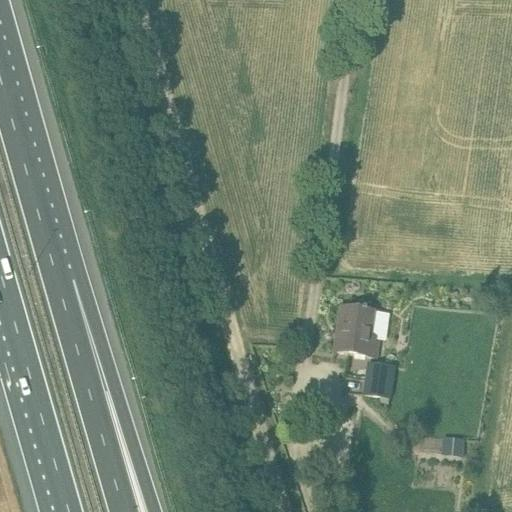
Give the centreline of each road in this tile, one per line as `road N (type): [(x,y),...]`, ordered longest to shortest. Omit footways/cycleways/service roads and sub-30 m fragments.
road 1 (unclassified): [(285,511),(137,0)]
road 2 (motorway): [(146,511),(55,281)]
road 3 (motorway): [(0,274),(66,511)]
road 4 (motorway): [(124,511),(55,281)]
road 5 (motorway): [(55,281),(0,81)]
